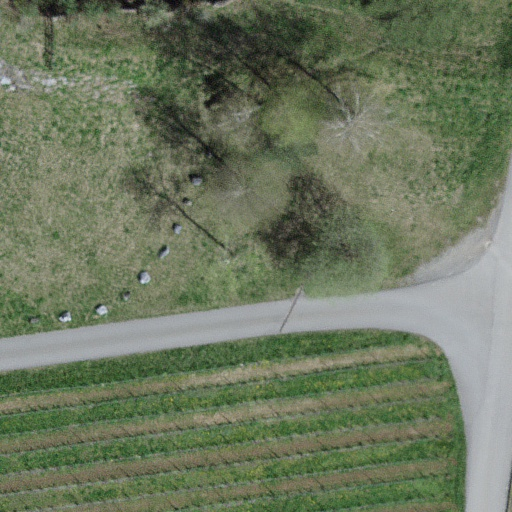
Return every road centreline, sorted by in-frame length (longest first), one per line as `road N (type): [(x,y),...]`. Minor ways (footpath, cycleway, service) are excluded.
road 1 (residential): [(0,355),(292,314),(506,299)]
road 2 (residential): [(506,299),(486,511)]
